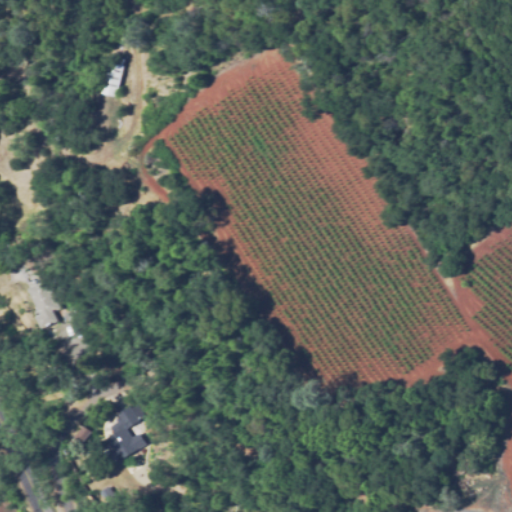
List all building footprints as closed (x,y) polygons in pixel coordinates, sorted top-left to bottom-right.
[(114,96),(99,93),(106,61),(108,63),(109,56),(122,59),(114,96)] [(43,328),(38,318),(42,316),(28,288),(45,279),(60,308),(53,311),(58,320),(43,328)] [(80,322),(67,322),(68,304),(81,305),(80,322)] [(115,358),(105,365),(96,352),(105,345),(115,358)] [(123,460),(100,431),(125,412),(133,422),(126,428),(133,437),(138,433),(145,443),(123,460)] [(89,430),(75,448),(67,442),(81,424),(89,430)] [(115,498),(108,504),(98,492),(106,486),(115,498)]
